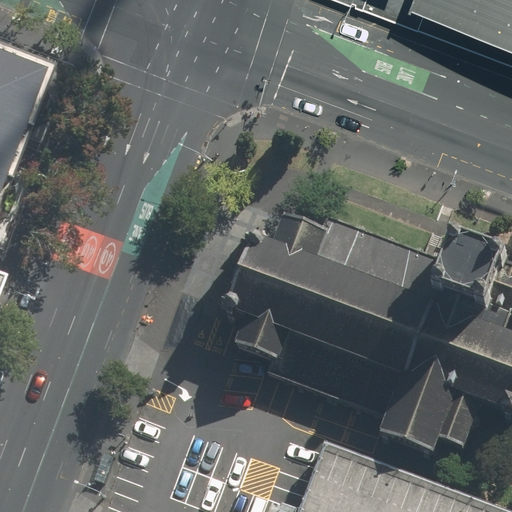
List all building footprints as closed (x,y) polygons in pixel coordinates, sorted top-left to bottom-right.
[(340,0),(511,63),(511,40),(445,15),(418,5),(419,0),(340,0)] [(511,0),(419,0),(418,5),(445,15),(511,40),(511,0)] [(0,43),(0,233),(64,67),(0,43)] [(503,415),(511,418),(511,333),(509,333),(511,325),(511,264),(508,264),(454,244),(446,264),(327,220),(321,235),(285,222),(276,247),(260,241),(232,315),(248,321),(239,347),(275,361),(270,376),(389,419),(382,438),(436,458),(441,444),(465,453),(482,408),(503,415)] [(503,511),(326,448),(301,511),(503,511)] [(115,459),(104,455),(96,483),(107,486),(115,459)]
